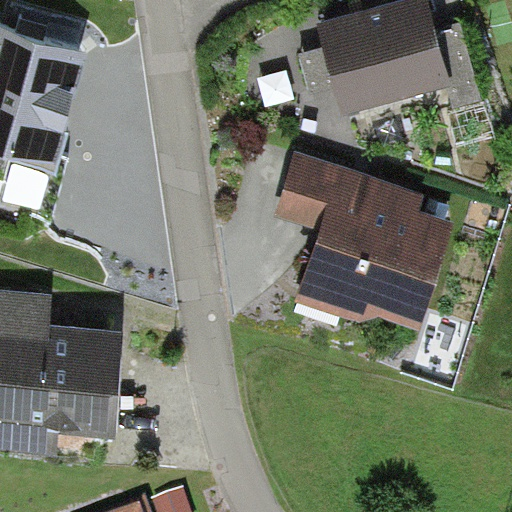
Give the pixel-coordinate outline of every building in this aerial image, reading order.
[(430,0),(350,0),(317,10),(325,38),(301,45),(313,82),(338,75),(346,101),(444,73),(452,101),(484,92),(461,13),(436,20),(430,0)] [(79,41),(0,18),(0,132),(49,147),(79,41)] [(319,220),(297,289),(409,324),(441,224),(404,212),(410,193),(296,157),(280,208),(319,220)] [(0,325),(9,326),(47,328),(49,290),(0,288),(0,325)] [(47,328),(9,326),(4,445),(57,447),(58,423),(113,425),(117,331),(47,328)] [(110,510),(110,511),(154,511),(149,496),(110,510)]
